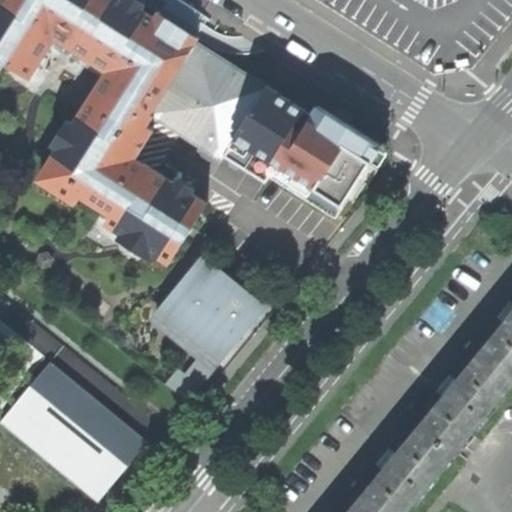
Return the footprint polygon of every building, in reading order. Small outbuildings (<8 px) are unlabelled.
[(103,222),(165,262),(182,235),(203,203),(141,163),(140,165),(131,159),(150,129),(144,125),(151,115),(148,112),(194,37),(172,22),(157,11),(152,18),(124,0),(0,0),(0,59),(27,76),(47,45),(107,83),(98,96),(91,92),(71,122),(76,126),(71,134),(66,132),(45,164),(52,170),(44,184),(72,202),(87,182),(106,194),(98,207),(109,214),(103,222)] [(173,81),(236,121),(255,90),(194,51),(173,81)] [(287,109),(270,98),(256,121),(272,131),(287,109)] [(343,146),(301,119),(288,141),(268,172),(310,200),(343,146)] [(217,363),(246,327),(232,317),(223,309),(232,298),(237,291),(209,268),(205,273),(194,263),(154,312),(217,363)] [(241,306),(232,298),(223,309),(232,317),(237,311),(241,306)] [(403,511),(511,378),(511,304),(509,302),(503,310),(497,317),(507,325),(459,384),(449,376),(443,384),(437,391),(446,400),(399,458),(389,450),(383,457),(377,464),(387,473),(355,511),(403,511)]
